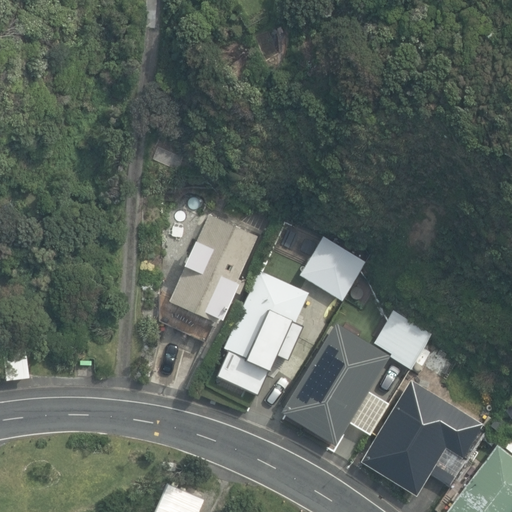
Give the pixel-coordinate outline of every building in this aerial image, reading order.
[(200,213),(205,198),(189,193),(184,208),(200,213)] [(210,214),(169,301),(155,303),(157,318),(205,340),(211,326),(208,324),(211,316),(219,320),(233,292),(241,295),(247,283),(238,279),(258,236),(210,214)] [(299,275),(342,302),(366,263),(322,236),(299,275)] [(311,292),(260,269),(224,349),(228,351),(217,376),(256,394),(267,370),(272,372),(280,355),(290,360),(305,325),(297,321),(311,292)] [(280,412),(335,446),(349,423),(369,435),(389,403),(369,390),(390,356),(411,369),(432,334),(392,310),(372,343),(362,337),(368,328),(347,315),(341,324),(336,321),(280,412)] [(3,357),(6,380),(29,377),(26,354),(3,357)] [(361,459),(416,494),(430,472),(448,483),(475,439),(483,444),(491,431),(410,380),(361,459)] [(511,430),(506,426),(496,438),(511,451),(511,430)] [(445,511),(511,511),(511,456),(497,445),(445,511)] [(155,511),(198,511),(204,498),(168,483),(155,511)]
